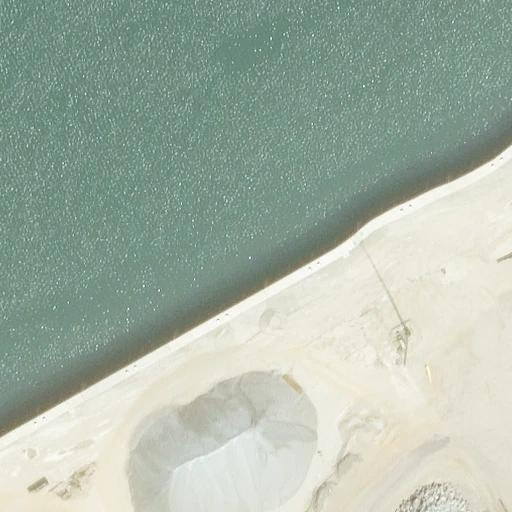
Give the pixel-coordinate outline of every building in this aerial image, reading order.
[(467,206),(439,220),(449,239),(477,225),(467,206)] [(420,266),(439,256),(429,237),(410,246),(420,266)] [(370,262),(362,266),(371,287),(380,283),(370,262)] [(278,413),(282,426),(308,417),(304,405),(278,413)] [(275,416),(252,426),(258,439),(281,429),(275,416)] [(317,436),(308,422),(287,435),(296,449),(317,436)]
